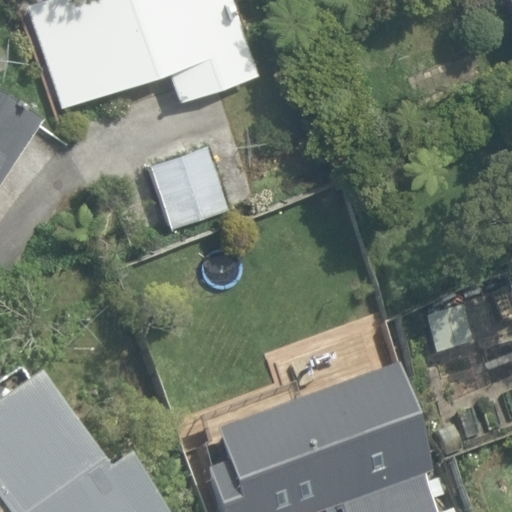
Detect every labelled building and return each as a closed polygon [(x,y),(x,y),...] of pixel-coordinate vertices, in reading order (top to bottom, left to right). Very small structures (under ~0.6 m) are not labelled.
[(18,7),(53,103),(158,65),(170,98),(248,70),(222,0),(16,0),(18,7)] [(511,0),(495,0),(511,43),(511,0)] [(0,155),(18,126),(28,110),(18,104),(0,92),(0,155)] [(141,162),(164,228),(220,208),(198,142),(141,162)] [(327,511),(331,511),(426,511),(414,477),(422,474),(382,364),(201,430),(230,511),(327,511)] [(141,511),(107,463),(107,462),(86,475),(19,380),(18,380),(0,393),(0,511),(141,511)]
